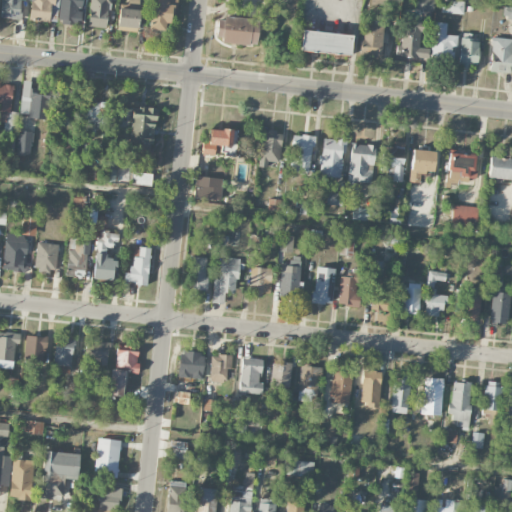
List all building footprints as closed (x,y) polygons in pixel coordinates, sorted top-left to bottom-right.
[(1,0),(0,13),(0,17),(21,20),(23,0),(1,0)] [(31,0),(29,20),(56,24),(59,0),(31,0)] [(60,0),(57,23),(79,26),(81,11),(80,11),(82,0),(60,0)] [(89,0),(89,27),(109,28),(109,0),(89,0)] [(139,1),(119,0),(118,31),(138,32),(139,1)] [(150,0),(149,30),(163,31),(164,23),(173,23),(174,0),(150,0)] [(416,0),(416,9),(433,11),(433,0),(416,0)] [(443,13),(463,14),(463,1),(443,0),(443,13)] [(255,45),(258,20),(217,16),(214,41),(255,45)] [(382,26),(373,26),(373,21),(361,20),(360,57),(381,58),(382,26)] [(446,23),(432,23),(430,60),(452,61),(453,47),(456,47),(457,35),(446,35),(446,23)] [(427,59),(428,48),(419,48),(420,25),(402,24),(401,46),(395,46),(395,57),(427,59)] [(350,34),(301,32),(300,52),(350,54),(350,34)] [(476,66),(479,40),(461,38),(458,68),(467,69),(468,64),(476,66)] [(510,73),(511,44),(511,38),(491,38),(490,72),(510,73)] [(47,118),(48,94),(40,94),(40,83),(22,82),(20,117),(47,118)] [(11,112),(11,85),(0,84),(0,121),(4,121),(4,134),(16,134),(16,112),(11,112)] [(53,125),(71,126),(72,98),(54,97),(53,125)] [(109,102),(83,100),(82,128),(90,128),(91,122),(109,123),(109,102)] [(155,108),(131,107),(130,152),(153,153),(155,108)] [(202,143),(201,154),(214,155),(215,146),(234,147),(235,130),(209,129),(208,143),(202,143)] [(32,132),(19,130),(16,154),(30,155),(32,132)] [(267,162),(279,163),(280,131),(260,130),(259,167),(267,168),(267,162)] [(310,174),(312,136),(291,135),(290,173),(310,174)] [(341,153),(345,153),(346,139),(320,138),(319,177),(340,177),(341,153)] [(373,145),(349,144),(348,183),(372,184),(373,145)] [(392,182),(402,182),(402,148),(381,147),(380,173),(392,174),(392,182)] [(433,173),(433,151),(410,151),(409,183),(419,183),(419,173),(433,173)] [(475,156),(448,153),(445,183),(458,184),(459,177),(473,178),(475,156)] [(487,179),(511,179),(511,158),(488,158),(487,179)] [(114,182),(116,161),(106,161),(105,182),(114,182)] [(152,175),(132,172),(130,184),(151,186),(152,175)] [(194,199),(220,200),(221,178),(194,177),(194,199)] [(325,204),(340,206),(341,194),(327,192),(325,204)] [(278,209),(279,200),(268,199),(267,208),(278,209)] [(476,207),(452,206),(451,230),(476,230),(476,207)] [(36,218),(22,217),(21,235),(35,236),(36,218)] [(24,272),(26,235),(4,234),(3,271),(24,272)] [(292,252),(293,236),(279,236),(278,252),(292,252)] [(354,237),(339,237),(338,255),(353,256),(354,237)] [(88,240),(68,239),(66,277),(87,278),(88,240)] [(58,245),(37,242),(33,270),(54,273),(58,245)] [(134,247),(131,273),(125,272),(124,282),(146,285),(150,249),(134,247)] [(279,296),(300,297),(301,283),(300,283),(301,256),(290,256),(290,264),(280,264),(279,296)] [(205,291),(207,258),(190,257),(189,290),(205,291)] [(212,303),(224,303),(224,294),(237,294),(238,258),(220,258),(219,279),(213,279),(212,303)] [(270,296),(271,268),(250,267),(249,295),(270,296)] [(335,269),(316,267),(312,303),(331,305),(335,269)] [(435,288),(435,281),(446,281),(446,272),(427,272),(427,288),(435,288)] [(338,306),(359,307),(359,294),(356,294),(357,275),(339,274),(338,306)] [(370,310),(386,311),(388,280),(372,279),(370,310)] [(404,286),(402,313),(419,314),(420,287),(404,286)] [(435,289),(426,289),(425,316),(443,317),(443,295),(435,295),(435,289)] [(481,290),(464,289),(463,319),(479,320),(481,290)] [(506,324),(510,294),(493,292),(488,322),(506,324)] [(0,367),(14,368),(16,333),(0,332),(0,367)] [(45,337),(25,336),(24,363),(44,364),(45,337)] [(54,366),(72,367),(73,339),(54,338),(54,366)] [(107,342),(85,341),(84,364),(106,365),(107,342)] [(110,395),(122,396),(124,373),(136,374),(138,348),(114,346),(110,395)] [(179,351),(177,378),(201,379),(203,352),(179,351)] [(226,383),(227,370),(230,370),(231,356),(210,355),(209,382),(226,383)] [(239,393),(261,394),(262,383),(260,383),(261,359),(240,358),(239,393)] [(290,387),(291,364),(271,363),(269,398),(262,398),(262,406),(278,407),(279,387),(290,387)] [(298,399),(318,400),(319,366),(299,365),(298,399)] [(350,371),(331,370),(330,402),(349,403),(350,371)] [(362,371),(361,405),(378,406),(380,371),(362,371)] [(391,413),(408,414),(409,378),(392,377),(391,413)] [(422,415),(441,415),(442,379),(423,378),(422,415)] [(452,382),(448,417),(457,418),(456,426),(466,428),(471,384),(452,382)] [(482,410),(500,410),(501,383),(484,382),(482,410)] [(188,404),(189,392),(174,391),(173,403),(188,404)] [(216,411),(216,400),(204,399),(203,411),(216,411)] [(23,432),(43,434),(44,423),(24,420),(23,432)] [(0,436),(8,437),(8,423),(0,422),(0,436)] [(455,431),(441,430),(441,442),(455,442),(455,431)] [(471,448),(482,448),(483,433),(471,433),(471,448)] [(121,441),(98,438),(93,475),(116,478),(121,441)] [(168,455),(184,457),(186,442),(170,440),(168,455)] [(0,486),(8,487),(10,456),(3,456),(4,447),(0,446),(0,486)] [(241,448),(229,446),(226,465),(238,467),(241,448)] [(40,497),(62,499),(63,478),(77,479),(79,454),(44,452),(40,497)] [(31,498),(32,460),(11,460),(10,498),(31,498)] [(313,462),(287,461),(286,475),(312,476),(313,462)] [(417,496),(418,472),(406,472),(405,495),(417,496)] [(230,485),(228,511),(245,511),(246,511),(251,511),(253,473),(244,473),(243,486),(230,485)] [(166,511),(184,511),(185,482),(168,481),(166,511)] [(121,489),(99,487),(98,511),(102,511),(113,511),(114,505),(120,505),(121,489)] [(215,511),(216,489),(198,488),(197,511),(215,511)] [(253,497),(252,511),(274,511),(275,504),(266,503),(266,498),(253,497)] [(424,511),(425,500),(404,499),(403,511),(424,511)] [(460,511),(461,501),(443,499),(443,500),(432,499),(430,511),(460,511)] [(302,511),(304,502),(287,500),(285,511),(302,511)] [(467,511),(482,511),(483,504),(468,503),(467,511)]
